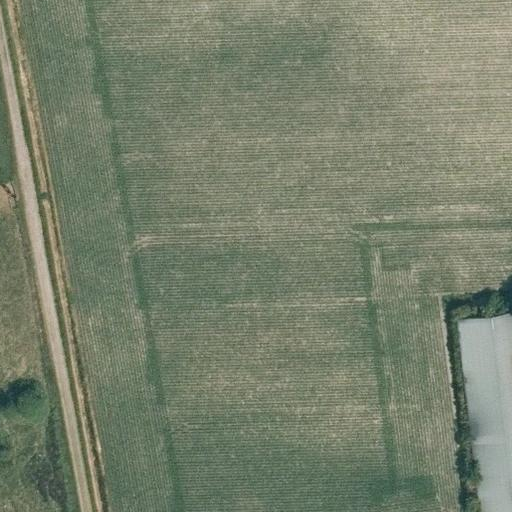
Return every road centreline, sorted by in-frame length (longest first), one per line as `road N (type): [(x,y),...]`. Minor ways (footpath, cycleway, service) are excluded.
road 1 (track): [(30,203),(88,511)]
road 2 (track): [(0,31),(30,203)]
